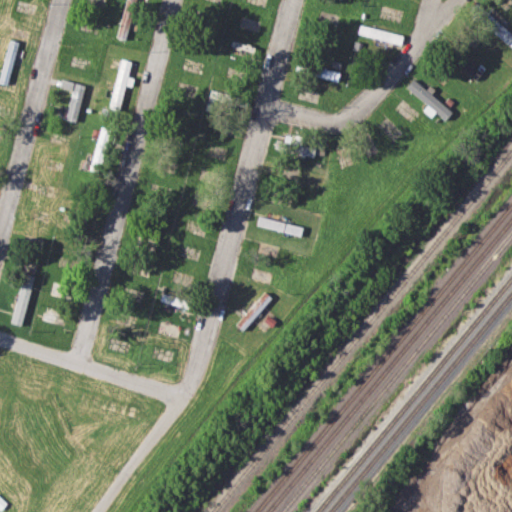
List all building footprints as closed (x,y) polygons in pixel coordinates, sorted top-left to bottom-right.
[(124,0),(115,37),(126,39),(135,0),(124,0)] [(477,19),(508,44),(511,38),(511,32),(484,10),(477,19)] [(359,24),(357,33),(400,44),(402,35),(359,24)] [(0,82),(5,84),(18,41),(9,39),(0,69),(0,82)] [(475,79),(481,72),(452,47),(446,54),(475,79)] [(124,84),(131,85),(133,77),(127,76),(130,60),(118,58),(109,108),(119,110),(124,84)] [(64,119),(75,121),(83,84),(60,78),(58,86),(71,89),(64,119)] [(406,86),(444,119),(451,111),(413,78),(406,86)] [(291,151),(314,157),(317,147),(277,137),(275,147),(291,151)] [(299,235),(302,226),(258,215),(256,225),(299,235)] [(31,275),(20,273),(12,323),(23,325),(31,275)] [(49,293),(59,296),(62,284),(52,282),(49,293)] [(235,324),(242,330),(271,297),(265,291),(235,324)] [(180,310),(183,298),(161,292),(159,300),(173,303),(172,308),(180,310)]
